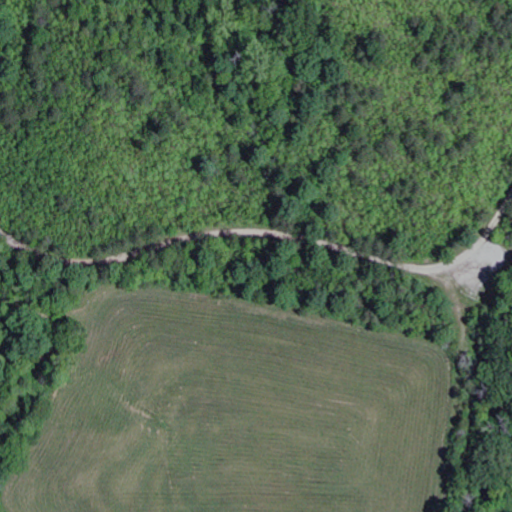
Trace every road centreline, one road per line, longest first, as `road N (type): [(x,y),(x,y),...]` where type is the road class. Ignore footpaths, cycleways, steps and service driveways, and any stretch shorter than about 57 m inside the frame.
road 1 (residential): [(354,254),(243,233),(72,263),(0,231)]
road 2 (residential): [(354,254),(442,270),(481,244),(511,196)]
